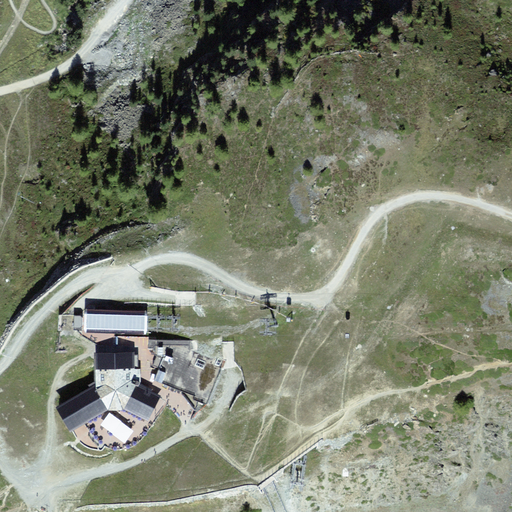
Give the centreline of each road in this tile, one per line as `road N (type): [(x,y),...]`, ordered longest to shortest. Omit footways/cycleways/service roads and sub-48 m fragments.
road 1 (track): [(325,294),(286,299),(190,262),(147,261),(86,277),(0,364)]
road 2 (track): [(511,218),(480,205),(390,207),(364,229),(325,294)]
road 3 (track): [(0,454),(21,483),(40,478),(50,453),(53,382),(88,352)]
road 4 (track): [(131,0),(81,60),(0,90)]
